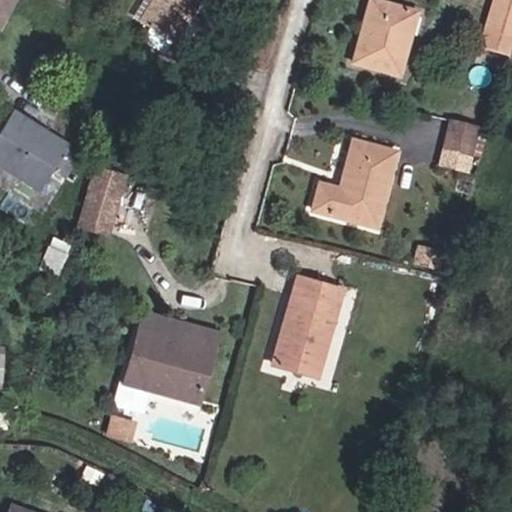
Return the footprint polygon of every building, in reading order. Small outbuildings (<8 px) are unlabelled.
[(0,0),(0,28),(2,30),(16,0),(0,0)] [(140,0),(135,8),(160,22),(175,0),(140,0)] [(261,0),(251,0),(236,55),(255,60),(270,3),(261,0)] [(416,0),(374,0),(357,67),(394,76),(416,0)] [(511,0),(495,0),(486,29),(511,36),(511,0)] [(0,128),(0,167),(42,190),(70,138),(11,107),(0,128)] [(384,226),(402,147),(359,134),(348,182),(324,176),(314,210),(384,226)] [(478,142),(448,135),(442,166),(469,171),(478,142)] [(70,143),(56,170),(65,174),(79,148),(70,143)] [(212,152),(205,178),(223,183),(229,156),(212,152)] [(112,167),(89,163),(76,213),(97,217),(112,167)] [(59,273),(68,243),(51,238),(42,268),(59,273)] [(441,251),(413,243),(408,262),(436,270),(441,251)] [(295,277),(271,367),(316,379),(340,289),(295,277)] [(145,312),(141,328),(218,348),(222,332),(145,312)] [(218,348),(141,328),(128,380),(203,400),(218,348)] [(0,344),(0,390),(14,392),(22,347),(0,344)]
